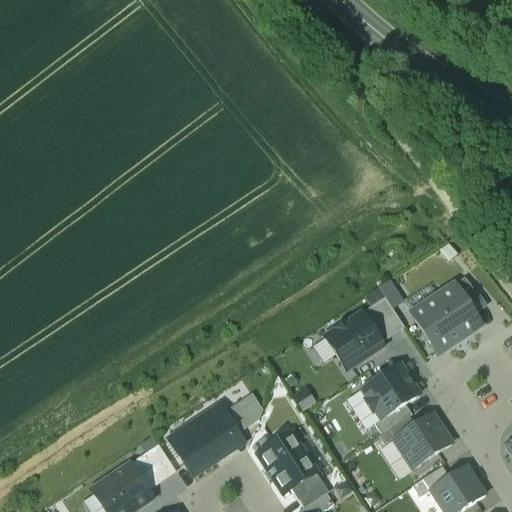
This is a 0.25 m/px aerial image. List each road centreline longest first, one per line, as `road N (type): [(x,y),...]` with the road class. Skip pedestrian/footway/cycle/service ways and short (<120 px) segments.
road 1 (tertiary): [(511,116),(398,49),(346,0)]
road 2 (residential): [(476,440),(438,382),(487,349),(511,379)]
road 3 (residential): [(202,511),(191,494),(238,461),(271,511)]
